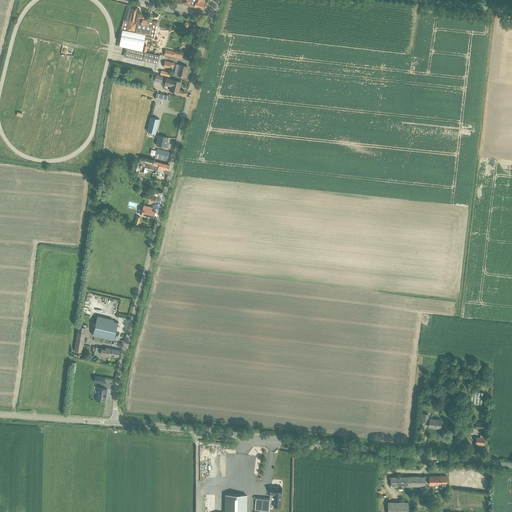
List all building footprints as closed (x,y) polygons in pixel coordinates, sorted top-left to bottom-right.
[(182,0),(190,4),(194,6),(194,7),(203,9),(204,3),(200,1),(200,0),(182,0)] [(123,20),(117,45),(127,47),(142,51),(144,37),(154,39),(157,22),(149,20),(144,19),(144,17),(139,16),(140,14),(135,13),(136,7),(133,6),(131,13),(130,21),(126,20),(125,20),(123,20)] [(127,47),(125,56),(158,64),(159,56),(142,51),(127,47)] [(195,53),(187,51),(186,54),(184,54),(182,59),(193,61),(195,53)] [(185,77),(188,67),(179,65),(177,65),(174,73),(177,74),(177,75),(185,77)] [(178,93),(181,82),(166,78),(165,85),(170,86),(169,90),(178,93)] [(156,93),(155,99),(168,102),(170,96),(156,93)] [(159,119),(150,117),(147,131),(155,134),(159,119)] [(158,135),(156,145),(167,148),(168,143),(167,143),(168,138),(158,135)] [(154,158),(169,161),(171,152),(156,149),(154,158)] [(168,170),(169,165),(153,161),(145,159),(143,167),(156,170),(157,167),(168,170)] [(148,200),(155,202),(156,197),(157,198),(158,194),(153,193),(152,197),(143,195),(143,198),(148,199),(148,200)] [(155,211),(151,210),(152,207),(143,205),(141,215),(146,217),(146,216),(153,218),(155,211)] [(114,339),(118,322),(96,317),(92,334),(114,339)] [(78,326),(75,347),(82,349),(84,337),(85,332),(86,327),(78,326)] [(95,351),(100,353),(99,357),(101,358),(103,357),(105,356),(107,356),(110,356),(110,354),(118,356),(119,350),(105,347),(105,349),(96,347),(95,351)] [(99,388),(96,401),(105,402),(107,389),(99,388)] [(470,391),(468,404),(481,405),(482,393),(470,391)] [(441,420),(429,419),(428,427),(440,428),(441,420)] [(485,423),(475,422),(475,429),(485,430),(485,423)] [(480,434),(479,437),(476,437),(476,444),(483,445),(483,442),(486,442),(487,438),(484,438),(484,435),(480,434)] [(426,486),(426,476),(390,477),(391,487),(426,486)] [(447,476),(429,476),(429,485),(447,484),(447,476)] [(270,494),(270,498),(256,497),(255,508),(269,509),(269,502),(271,502),(271,500),(274,500),(273,507),(280,507),(282,487),(270,486),(270,494)] [(246,511),(247,495),(225,495),(224,511),(246,511)] [(408,511),(408,502),(388,502),(387,511),(408,511)]
